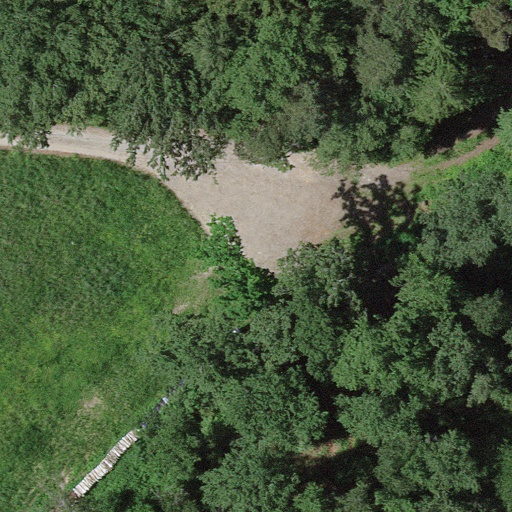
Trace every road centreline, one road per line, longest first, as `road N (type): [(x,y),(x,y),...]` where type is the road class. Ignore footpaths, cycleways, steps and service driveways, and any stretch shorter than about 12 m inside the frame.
road 1 (track): [(511,150),(448,167),(165,157)]
road 2 (track): [(0,135),(165,157)]
